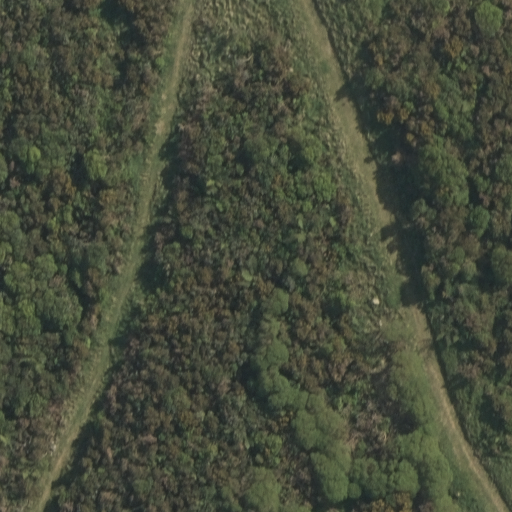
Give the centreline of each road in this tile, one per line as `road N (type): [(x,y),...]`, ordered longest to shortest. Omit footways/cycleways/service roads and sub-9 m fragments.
road 1 (track): [(297,0),(372,221),(466,447),(508,511)]
road 2 (track): [(50,511),(127,289),(186,0)]
